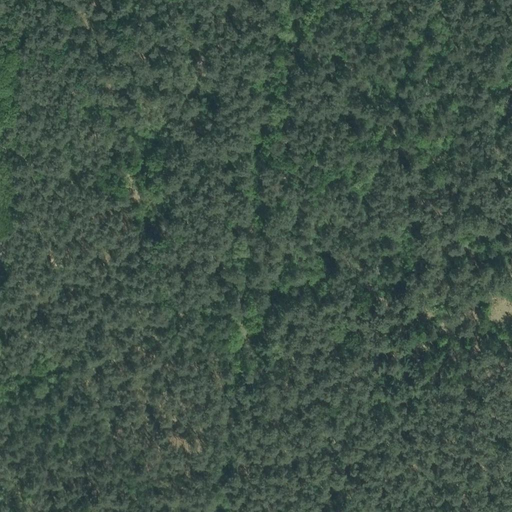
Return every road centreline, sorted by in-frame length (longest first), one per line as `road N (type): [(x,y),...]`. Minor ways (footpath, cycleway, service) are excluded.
road 1 (track): [(469,511),(472,237),(238,343)]
road 2 (track): [(277,0),(221,511)]
road 3 (track): [(227,433),(472,316),(511,321)]
